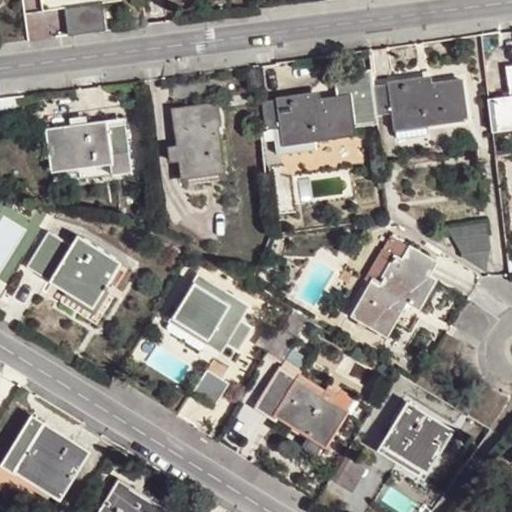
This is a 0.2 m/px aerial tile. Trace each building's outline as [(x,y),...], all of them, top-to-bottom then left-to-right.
[(103,4),(65,9),(69,37),(88,35),(106,32),(103,4)] [(511,67),(504,68),(508,99),(492,101),(496,132),(511,130),(511,67)] [(419,81),(387,84),(392,115),(393,123),(424,119),(424,125),(464,119),(459,81),(421,87),(419,81)] [(387,84),(371,87),(375,118),(392,115),(387,84)] [(293,98),(278,100),(281,131),(282,138),(313,134),(314,140),(354,134),(350,97),(310,102),(309,96),(293,98)] [(281,131),(278,100),(261,102),(265,133),(281,131)] [(424,119),(393,123),(395,140),(425,137),(424,125),(424,119)] [(77,127),(49,131),(54,171),(111,163),(105,123),(77,127)] [(196,127),(176,130),(182,178),(221,172),(215,124),(196,127)] [(313,134),(282,138),(283,144),(314,140),(313,134)] [(390,229),(389,219),(376,221),(377,231),(390,229)] [(458,257),(479,272),(490,253),(485,227),(447,231),(458,257)] [(82,272),(107,288),(122,265),(79,238),(73,247),(48,231),(25,267),(37,275),(49,283),(53,278),(72,289),(82,272)] [(403,263),(429,278),(437,264),(410,249),(403,263)] [(414,305),(429,278),(403,263),(395,259),(380,285),(374,282),(354,317),(387,337),(396,323),(404,308),(408,302),(414,305)] [(96,305),(107,288),(82,272),(72,289),(96,305)] [(225,346),(240,321),(248,308),(232,298),(228,305),(209,294),(211,284),(198,277),(175,315),(200,331),(225,346)] [(408,302),(404,308),(410,312),(414,305),(408,302)] [(310,322),(296,314),(270,358),(283,366),(310,322)] [(253,329),(240,321),(225,346),(238,354),(253,329)] [(321,397),(277,370),(253,408),(262,415),(272,421),(275,416),(323,447),(353,402),(327,386),(321,397)] [(411,439),(438,455),(452,433),(409,406),(383,446),(399,457),(411,439)] [(65,439),(43,425),(18,464),(60,494),(87,454),(65,439)] [(426,473),(438,455),(411,439),(399,457),(426,473)] [(101,511),(165,511),(153,504),(147,511),(129,500),(131,490),(125,487),(119,484),(101,511)]
